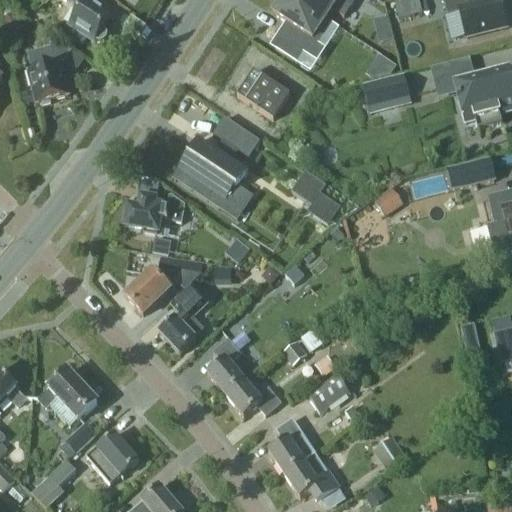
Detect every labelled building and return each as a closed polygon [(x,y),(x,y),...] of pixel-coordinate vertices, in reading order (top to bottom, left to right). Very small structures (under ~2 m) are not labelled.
[(87,0),(61,0),(80,12),(64,36),(78,46),(80,46),(81,46),(82,46),(83,45),(86,40),(94,45),(95,43),(98,44),(101,44),(103,43),(105,41),(107,38),(107,35),(106,33),(104,30),(111,19),(86,3),(87,0)] [(326,21),(325,21),(293,0),(282,0),(272,16),(317,45),(331,24),(326,21)] [(293,0),(325,21),(326,21),(331,12),(343,20),(355,0),(293,0)] [(442,0),(447,17),(459,14),(466,40),(506,29),(499,2),(485,5),(483,6),(481,0),(442,0)] [(418,1),(395,7),(399,21),(421,15),(418,1)] [(14,15),(1,23),(10,37),(23,29),(14,15)] [(387,19),(373,22),(376,34),(390,30),(387,19)] [(302,55),(281,41),(274,51),(295,65),(302,55)] [(55,67),(51,51),(29,57),(34,73),(28,74),(37,107),(40,106),(41,109),(50,107),(49,104),(68,98),(67,95),(70,94),(68,86),(65,87),(59,66),(55,67)] [(477,81),(455,87),(458,100),(457,100),(458,105),(466,135),(502,126),(499,116),(511,112),(511,83),(509,72),(491,77),(490,78),(489,78),(489,79),(488,80),(488,81),(481,83),(480,82),(479,81),(478,81),(477,81)] [(289,99),(253,75),(237,100),(273,124),(289,99)] [(354,92),(360,118),(361,117),(360,112),(400,102),(394,81),(354,92)] [(249,162),(260,144),(225,121),(214,138),(249,162)] [(185,155),(175,170),(192,181),(189,185),(206,197),(209,192),(221,201),(229,188),(232,190),(242,175),(243,175),(194,141),(194,143),(196,144),(188,157),(185,155)] [(446,171),(452,191),(493,180),(487,159),(446,171)] [(312,208),(325,189),(306,176),(293,195),(312,208)] [(386,194),(397,211),(417,200),(406,182),(386,194)] [(511,197),(488,203),(494,227),(487,229),(495,258),(511,253),(511,197)] [(173,200),(167,199),(165,211),(152,209),(153,204),(134,201),(133,211),(128,210),(124,230),(143,233),(142,238),(156,240),(159,223),(180,226),(183,208),(173,200)] [(168,259),(171,245),(155,242),(152,256),(168,259)] [(243,243),(232,254),(242,264),(253,253),(243,243)] [(161,259),(159,269),(200,276),(202,266),(161,259)] [(271,288),(279,278),(270,269),(261,279),(271,288)] [(295,269),(285,278),(294,288),(304,278),(295,269)] [(170,291),(153,272),(125,299),(143,318),(170,291)] [(187,292),(185,290),(169,306),(177,315),(158,334),(179,357),(194,342),(193,341),(203,332),(189,318),(205,302),(191,287),(187,292)] [(449,341),(461,338),(453,308),(442,311),(449,341)] [(511,363),(511,334),(511,332),(490,338),(494,353),(498,353),(501,366),(511,363)] [(225,398),(244,383),(230,366),(241,357),(229,342),(213,356),(220,365),(206,376),(225,398)] [(306,359),(296,345),(283,355),(293,369),(306,359)] [(324,380),(336,371),(327,359),(315,368),(324,380)] [(70,377),(67,374),(38,401),(46,411),(49,408),(69,430),(77,423),(78,424),(97,406),(78,386),(80,384),(72,375),(70,377)] [(0,407),(8,400),(17,409),(25,401),(0,375),(0,407)] [(348,395),(337,379),(306,401),(318,417),(348,395)] [(258,400),(244,383),(225,398),(243,420),(257,409),(265,419),(280,406),(268,392),(258,400)] [(351,424),(360,417),(353,409),(345,415),(351,424)] [(374,434),(384,427),(377,418),(367,425),(374,434)] [(302,465),(314,457),(292,423),(276,434),(283,444),(268,454),(283,478),(302,465)] [(95,438),(85,427),(66,445),(56,455),(64,464),(69,460),(70,461),(95,438)] [(139,464),(115,437),(100,450),(99,450),(86,461),(110,488),(120,480),(121,480),(139,464)] [(405,461),(392,441),(373,454),(385,474),(405,461)] [(327,475),(314,457),(302,465),(283,478),(299,502),(314,492),(321,503),(338,492),(327,475)] [(58,490),(75,473),(66,464),(41,489),(34,495),(34,496),(32,498),(46,511),(63,495),(58,490)] [(14,483),(0,467),(0,494),(1,496),(14,483)] [(179,511),(159,489),(133,511),(179,511)] [(511,511),(511,498),(490,503),(491,511),(511,511)]
